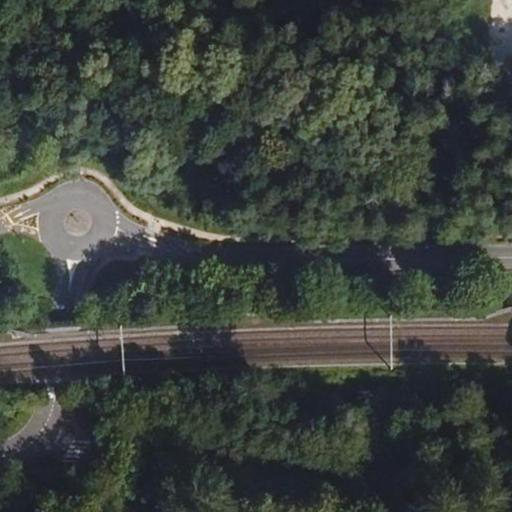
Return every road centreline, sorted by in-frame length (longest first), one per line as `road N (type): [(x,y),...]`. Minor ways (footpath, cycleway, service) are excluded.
road 1 (residential): [(44,429),(68,449),(146,460),(442,462),(511,477)]
road 2 (tertiary): [(104,225),(206,257),(511,260)]
road 3 (residential): [(44,429),(75,247)]
